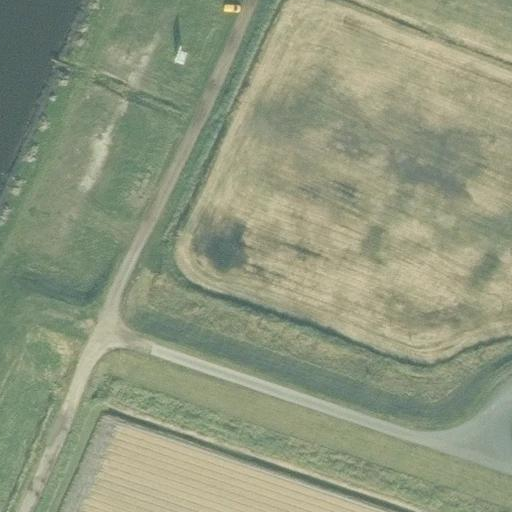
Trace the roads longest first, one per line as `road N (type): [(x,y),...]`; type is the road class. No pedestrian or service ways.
road 1 (unclassified): [(511,399),(475,458),(102,331)]
road 2 (track): [(250,0),(102,331)]
